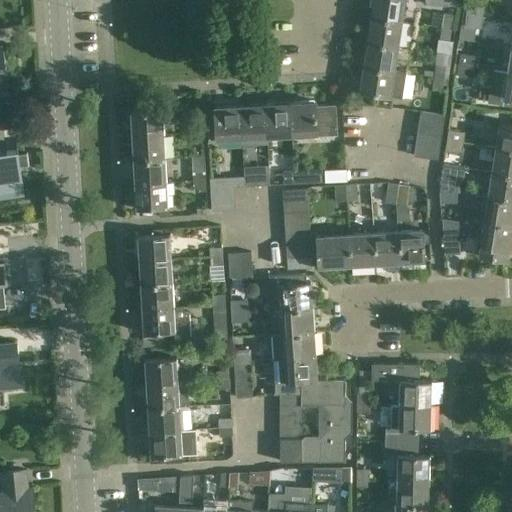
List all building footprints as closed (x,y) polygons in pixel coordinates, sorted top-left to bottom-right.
[(372,0),(370,17),(383,19),(401,21),(404,0),(372,0)] [(466,15),(482,18),(484,8),(468,5),(466,15)] [(451,28),(453,15),(443,13),(441,27),(451,28)] [(482,18),(466,15),(465,27),(480,29),(482,18)] [(370,17),(366,42),(397,46),(401,21),(383,19),(370,17)] [(449,41),(451,28),(441,27),(439,40),(449,41)] [(366,42),(362,66),(394,71),(397,46),(366,42)] [(0,90),(8,90),(2,47),(0,46),(0,90)] [(459,64),(474,66),(476,56),(460,54),(459,64)] [(443,78),(445,64),(435,63),(433,76),(443,78)] [(474,66),(459,64),(457,76),(473,78),(474,66)] [(362,66),(358,92),(402,99),(406,72),(394,71),(362,66)] [(493,69),(487,103),(511,107),(511,72),(507,72),(493,69)] [(441,91),(443,78),(433,76),(432,90),(441,91)] [(289,103),(291,134),(315,132),(315,136),(337,135),(335,105),(315,106),(315,102),(289,103)] [(266,135),(291,134),(289,103),(264,105),(266,135)] [(264,105),(239,106),(241,137),(266,135),(264,105)] [(241,137),(239,106),(213,108),(215,138),(241,137)] [(130,137),(163,135),(162,110),(128,112),(130,137)] [(418,123),(442,126),(444,115),(420,111),(418,123)] [(442,126),(418,123),(416,134),(428,136),(440,138),(442,126)] [(511,151),(511,124),(499,123),(495,148),(511,151)] [(189,133),(201,133),(201,124),(189,124),(189,133)] [(446,141),(462,143),(464,134),(448,131),(446,141)] [(201,133),(189,133),(190,142),(202,141),(201,133)] [(425,157),(428,136),(416,134),(413,156),(425,157)] [(165,159),(163,135),(130,137),(131,161),(165,159)] [(428,136),(425,157),(437,159),(440,138),(428,136)] [(462,143),(446,141),(444,152),(460,155),(462,143)] [(511,175),(511,151),(495,148),(491,172),(511,175)] [(0,199),(24,196),(19,167),(27,165),(26,153),(17,154),(17,150),(0,152),(0,199)] [(131,161),(133,184),(166,183),(165,159),(131,161)] [(243,177),(244,187),(269,185),(268,164),(256,165),(257,176),(243,177)] [(325,169),(293,171),(294,184),(326,182),(325,169)] [(294,184),(293,171),(283,171),(283,184),(294,184)] [(192,181),(204,181),(203,172),(191,172),(192,181)] [(511,200),(511,175),(491,172),(487,196),(511,200)] [(210,200),(234,198),(234,187),(244,187),(243,177),(209,178),(210,200)] [(204,181),(192,181),(192,190),(204,189),(204,181)] [(398,184),(388,182),(384,202),(395,204),(398,184)] [(166,183),(133,184),(134,209),(167,207),(166,183)] [(439,191),(456,191),(456,183),(439,183),(439,191)] [(409,186),(398,184),(395,204),(406,206),(406,202),(409,186)] [(346,201),(345,185),(334,186),(335,201),(346,201)] [(345,185),(346,201),(357,200),(356,185),(345,185)] [(282,202),(306,201),(306,189),(282,191),(282,202)] [(456,191),(439,191),(439,204),(456,203),(456,191)] [(511,225),(511,200),(487,196),(483,221),(511,225)] [(234,198),(210,200),(211,211),(235,210),(234,198)] [(306,201),(282,202),(283,213),(307,212),(306,201)] [(307,212),(283,213),(284,225),(308,223),(307,212)] [(441,218),(444,254),(460,254),(458,221),(441,218)] [(510,251),(511,240),(511,225),(483,221),(479,246),(478,258),(507,262),(509,250),(510,251)] [(308,223),(284,225),(284,236),(308,234),(308,223)] [(399,262),(425,260),(423,229),(397,231),(399,262)] [(374,263),(383,263),(399,262),(397,231),(384,232),(373,232),(374,263)] [(373,232),(348,234),(350,265),(374,263),(373,232)] [(308,234),(284,236),(285,247),(309,246),(308,234)] [(317,267),(350,265),(348,234),(316,236),(317,267)] [(137,261),(170,259),(169,235),(136,237),(137,261)] [(309,246),(285,247),(286,258),(310,257),(309,246)] [(209,257),(222,256),(221,247),(208,248),(209,257)] [(239,253),(240,276),(251,276),(250,252),(239,253)] [(240,276),(239,253),(228,253),(229,277),(240,276)] [(222,256),(209,257),(209,266),(222,265),(222,256)] [(310,257),(286,258),(286,269),(310,268),(310,257)] [(172,283),(170,259),(137,261),(139,285),(172,283)] [(270,309),(280,309),(311,307),(309,273),(278,276),(280,299),(269,299),(270,309)] [(139,285),(140,309),(173,307),(172,283),(139,285)] [(212,305),(224,304),(223,295),(211,295),(212,305)] [(231,312),(246,311),(246,300),(230,301),(231,312)] [(224,304),(212,305),(212,313),(224,313),(224,304)] [(184,306),(173,307),(140,309),(142,333),(174,332),(174,339),(190,338),(189,312),(184,312),(184,306)] [(280,309),(282,333),(313,332),(311,307),(280,309)] [(246,311),(231,312),(231,322),(247,321),(246,311)] [(282,333),(271,334),(272,359),(273,359),(277,358),(314,356),(313,332),(282,333)] [(14,341),(0,342),(0,387),(18,386),(16,363),(14,341)] [(233,361),(249,360),(249,349),(233,350),(233,361)] [(277,358),(273,359),(274,382),(274,394),(278,395),(301,395),(301,404),(319,404),(327,413),(327,427),(319,435),(304,435),(301,440),(301,461),(344,461),(345,438),(351,432),(352,402),(344,395),(344,380),(316,380),(314,356),(277,358)] [(145,384),(178,382),(176,358),(143,360),(145,384)] [(249,360),(233,361),(235,397),(251,396),(249,360)] [(371,364),(371,379),(399,379),(398,404),(431,405),(432,380),(419,380),(419,364),(371,364)] [(216,380),(228,379),(228,370),(215,371),(216,380)] [(356,404),(369,404),(369,394),(369,371),(359,370),(358,394),(356,394),(356,404)] [(228,379),(216,380),(216,388),(229,387),(228,379)] [(145,384),(146,408),(179,406),(188,406),(187,395),(178,393),(178,382),(145,384)] [(278,395),(278,406),(301,406),(301,404),(301,395),(278,395)] [(218,428),(231,427),(230,418),(230,403),(217,404),(218,428)] [(417,443),(417,430),(431,430),(431,405),(398,404),(392,404),(391,429),(385,429),(385,442),(417,443)] [(146,408),(148,433),(181,430),(179,406),(146,408)] [(278,406),(278,417),(301,418),(301,406),(278,406)] [(278,417),(278,429),(301,429),(301,418),(278,417)] [(231,427),(218,428),(219,436),(232,436),(231,427)] [(278,429),(278,440),(301,440),(301,429),(278,429)] [(181,430),(148,433),(149,456),(182,454),(181,430)] [(278,440),(278,461),(301,461),(301,440),(278,440)] [(416,456),(417,443),(385,442),(384,455),(396,455),(396,480),(429,481),(430,456),(416,456)] [(311,479),(312,466),(303,465),(303,479),(311,479)] [(312,466),(311,479),(320,480),(321,466),(312,466)] [(0,511),(34,511),(32,488),(28,488),(26,469),(0,472),(2,491),(0,491),(0,511)] [(355,478),(368,479),(368,469),(356,469),(355,478)] [(229,473),(228,487),(237,487),(237,472),(229,473)] [(228,487),(229,473),(220,473),(219,486),(228,487)] [(180,476),(179,491),(188,491),(189,475),(180,476)] [(179,491),(180,476),(171,476),(170,490),(179,491)] [(368,479),(355,478),(355,487),(368,487),(368,479)] [(428,505),(429,481),(396,480),(395,504),(428,505)] [(177,511),(201,511),(203,497),(202,497),(202,506),(178,504),(177,511)] [(201,511),(226,511),(227,498),(203,497),(201,511)] [(227,498),(226,511),(268,511),(268,510),(251,509),(252,500),(227,498)] [(284,511),(309,511),(310,503),(285,502),(285,510),(284,511)] [(153,511),(177,511),(178,504),(154,503),(153,511)] [(309,511),(326,511),(327,504),(310,503),(309,511)]
